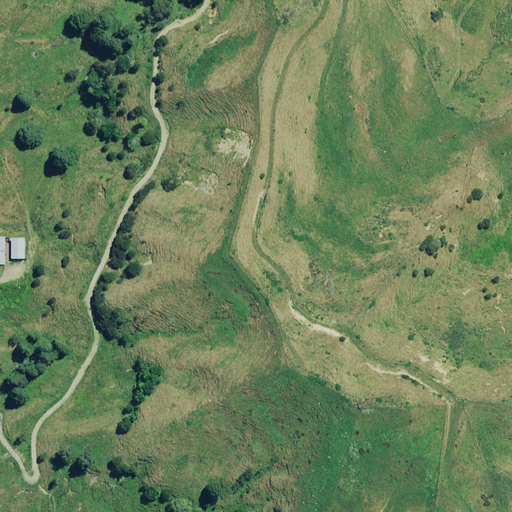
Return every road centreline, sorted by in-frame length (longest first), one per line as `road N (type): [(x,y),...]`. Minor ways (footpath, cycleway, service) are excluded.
road 1 (track): [(0,421),(1,438),(29,476),(40,426),(95,371),(93,301),(134,217),(172,164),(156,111),(157,55),(163,39),(202,18),(208,0)]
road 2 (track): [(314,0),(279,50),(272,76),(250,239),(278,266),(294,305),(339,327),(370,358),(401,366),(441,392)]
